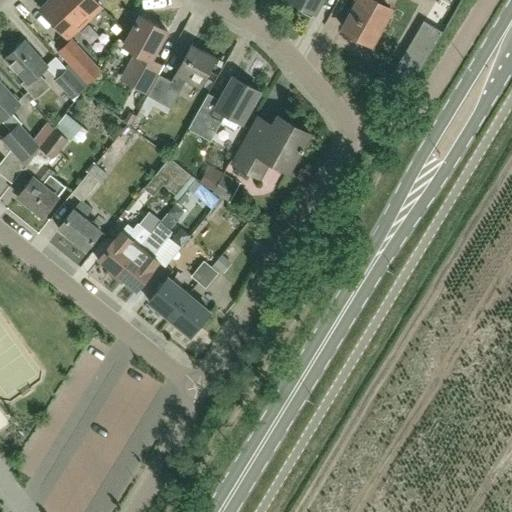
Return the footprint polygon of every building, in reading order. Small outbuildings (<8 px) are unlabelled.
[(51,0),(41,11),(66,38),(100,7),(93,0),(58,0),(57,1),(55,0),(51,0)] [(289,0),(302,7),(301,12),(310,17),(314,13),(315,14),(322,0),(336,0),(338,1),(338,0),(289,0)] [(355,0),(358,1),(357,3),(354,1),(347,14),(350,16),(343,29),(371,45),(390,10),(376,2),(377,0),(355,0)] [(147,94),(158,74),(162,66),(150,60),(167,30),(140,16),(123,47),(135,53),(121,80),(147,94)] [(420,67),(441,33),(424,22),(403,57),(420,67)] [(102,72),(71,38),(56,52),(87,85),(102,72)] [(39,74),(46,68),(47,66),(24,41),(4,59),(24,81),(21,84),(35,99),(49,86),(39,74)] [(158,74),(147,94),(146,96),(170,109),(186,80),(200,87),(215,58),(191,44),(175,74),(171,81),(158,74)] [(61,85),(74,97),(84,88),(69,72),(58,81),(61,85)] [(233,77),(219,101),(211,115),(199,108),(187,129),(210,142),(220,123),(235,131),(240,122),(241,123),(259,91),(233,77)] [(22,123),(11,112),(20,104),(0,82),(0,122),(1,121),(10,131),(1,139),(21,161),(37,147),(39,145),(20,124),(22,123)] [(65,114),(38,148),(53,160),(67,141),(69,142),(70,141),(82,127),(65,114)] [(258,117),(232,164),(258,179),(268,161),(288,172),(310,133),(278,116),(273,125),(258,117)] [(0,175),(11,184),(24,166),(0,139),(0,151),(4,157),(0,162),(0,175)] [(168,158),(153,177),(162,185),(175,196),(191,176),(168,158)] [(95,164),(71,194),(80,201),(81,200),(82,201),(98,181),(105,172),(95,164)] [(17,196),(42,216),(66,187),(50,175),(52,172),(44,165),(33,178),(32,177),(17,196)] [(213,190),(223,172),(209,165),(199,183),(213,190)] [(73,209),(58,228),(85,250),(100,231),(85,218),(92,209),(82,201),(81,200),(80,201),(74,209),(73,209)] [(117,275),(158,222),(165,213),(158,207),(142,227),(137,223),(127,236),(121,231),(98,260),(117,275)] [(181,248),(167,236),(171,232),(158,222),(117,275),(136,290),(159,262),(166,267),(181,248)] [(198,283),(211,267),(203,261),(191,276),(178,265),(148,301),(169,318),(189,295),(198,283)] [(211,267),(198,283),(205,289),(218,273),(211,267)] [(189,295),(169,318),(190,336),(210,312),(189,295)]
